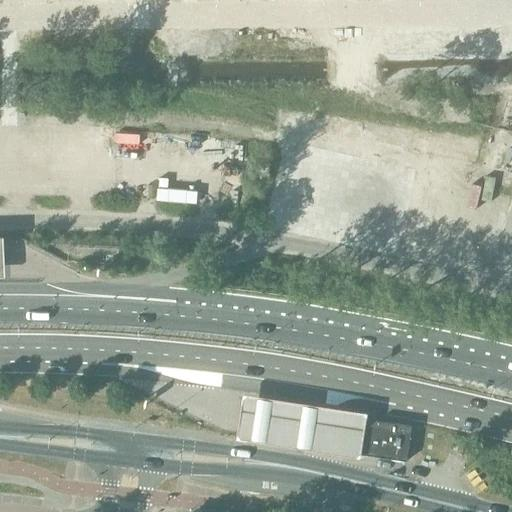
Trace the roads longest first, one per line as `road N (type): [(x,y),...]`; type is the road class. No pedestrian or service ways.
road 1 (unclassified): [(495,288),(209,232),(0,220)]
road 2 (primary): [(511,374),(167,314)]
road 3 (primary): [(91,350),(229,361),(403,394)]
road 4 (unknown): [(209,232),(172,156),(140,145),(0,148)]
road 5 (secondary): [(289,466),(476,511)]
road 6 (primary): [(167,314),(0,308)]
road 7 (secondary): [(289,466),(129,437)]
road 8 (secondary): [(127,460),(289,466)]
road 9 (secondary): [(129,437),(0,433)]
road 10 (secondary): [(0,440),(127,460)]
